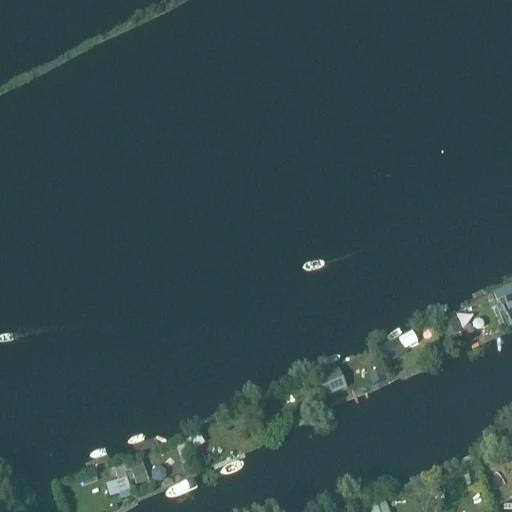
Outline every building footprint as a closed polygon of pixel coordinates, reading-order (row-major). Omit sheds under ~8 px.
[(511,288),(494,297),(498,305),(504,302),(508,310),(511,308),(511,288)] [(454,316),(438,323),(443,334),(459,327),(454,316)] [(389,346),(378,351),(386,366),(396,360),(389,346)] [(379,372),(368,376),(372,386),(383,381),(379,372)] [(329,375),(316,380),(324,399),(337,393),(329,375)] [(197,437),(187,443),(192,452),(203,445),(197,437)] [(187,443),(184,445),(189,454),(192,452),(187,443)] [(139,461),(123,467),(128,482),(133,481),(135,487),(147,482),(139,461)] [(122,467),(114,470),(118,482),(126,480),(122,467)] [(476,471),(467,474),(470,486),(473,485),(474,488),(479,486),(476,471)] [(130,492),(118,496),(120,502),(131,498),(130,492)]
